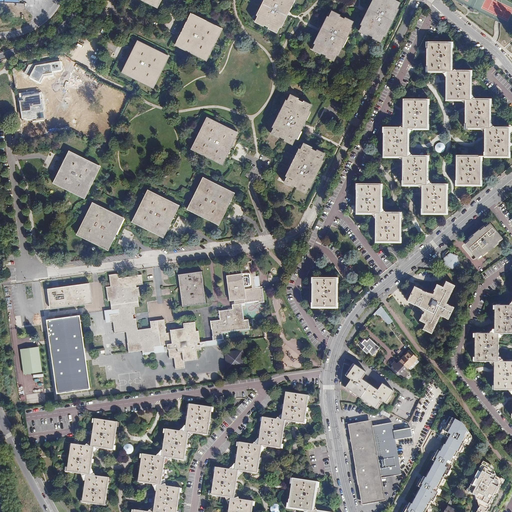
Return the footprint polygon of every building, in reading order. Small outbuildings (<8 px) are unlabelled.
[(255,21),(278,32),(280,27),(279,26),(282,22),(283,22),(286,15),(285,14),(286,13),(287,11),(288,11),(291,4),(292,0),(265,0),(266,1),(265,4),(264,4),(260,11),(261,11),(258,16),(255,21)] [(397,9),(400,4),(391,0),(375,0),(374,3),(373,2),(369,9),(370,10),(368,13),(364,20),(365,21),(362,26),(361,25),(359,30),(381,41),(384,36),(383,36),(385,31),(386,31),(390,24),(389,23),(391,20),(392,20),(395,14),(394,13),(397,8),(397,9)] [(351,28),(353,23),(331,11),(329,16),(329,17),(327,22),(326,21),(322,29),(323,29),(322,31),(321,32),(317,39),(318,39),(315,45),(314,44),(312,49),(335,60),(337,55),(336,55),(339,50),(340,50),(343,43),(342,43),(344,39),(345,39),(348,33),(348,32),(350,27),(351,28)] [(180,39),(178,42),(177,45),(206,59),(208,54),(207,53),(210,47),(211,48),(215,41),(213,41),(216,35),(217,35),(220,30),(192,15),(190,18),(189,21),(190,21),(187,27),(186,26),(183,33),(184,34),(181,39),(180,39)] [(173,39),(178,42),(180,39),(181,39),(184,34),(183,33),(186,26),(187,27),(190,21),(189,21),(190,18),(185,16),(178,30),(173,39)] [(120,67),(125,69),(126,67),(127,67),(130,61),(129,61),(133,54),(134,54),(137,49),(136,48),(137,46),(132,43),(125,57),(120,67)] [(126,67),(125,69),(124,72),(153,86),(155,81),(154,80),(157,75),(158,75),(161,69),(160,68),(163,62),(164,63),(167,57),(138,43),(137,46),(136,48),(137,49),(134,54),(133,54),(129,61),(130,61),(127,67),(126,67)] [(487,156),(508,156),(508,153),(509,152),(509,133),(508,133),(508,128),(495,128),(493,125),(490,128),(488,128),(488,124),(489,124),(489,105),(488,105),(488,100),(476,100),(475,98),(474,98),(472,95),(470,95),(470,76),(469,76),(469,71),(456,71),(455,69),(452,71),(450,71),(450,67),(451,67),(451,48),(450,48),(450,43),(429,43),(429,48),(427,48),(428,67),(429,67),(429,71),(442,71),(445,76),(447,76),(447,82),(446,95),(448,95),(448,100),(461,100),(464,105),(466,105),(466,111),(466,124),(467,124),(467,128),(480,128),(482,130),(484,133),(485,133),(485,137),(485,152),(486,152),(487,156)] [(34,67),(36,81),(44,80),(43,75),(55,74),(55,71),(63,70),(61,62),(34,67)] [(86,95),(85,91),(82,90),(81,87),(78,85),(75,87),(76,91),(79,92),(80,95),(83,97),(86,95)] [(42,93),(26,95),(27,99),(22,100),(24,117),(34,116),(32,106),(43,105),(42,93)] [(312,106),(290,94),(287,99),(288,100),(286,105),(285,105),(281,112),(282,112),(280,115),(279,115),(276,122),(277,123),(274,128),(273,127),(271,132),(294,143),(296,139),(295,138),(298,133),(302,126),(301,125),(303,122),(304,122),(307,116),(307,115),(309,110),(310,111),(312,106)] [(424,213),(445,213),(445,209),(447,208),(446,189),(445,189),(445,185),(432,185),(431,183),(430,183),(429,180),(427,180),(427,161),(426,161),(426,156),(413,156),(412,154),(408,156),(406,156),(406,152),(407,152),(407,144),(407,133),(409,133),(413,128),(426,128),(426,123),(427,123),(427,104),(426,104),(426,100),(405,100),(405,105),(404,105),(404,123),(402,124),(401,125),(400,125),(398,128),(385,128),(385,133),(384,133),(384,152),(385,152),(385,156),(398,156),(400,159),(400,158),(402,161),(404,161),(404,167),(404,180),(405,180),(405,184),(417,185),(421,190),(423,190),(423,195),(423,209),(424,209),(424,213)] [(234,139),(235,136),(237,134),(208,119),(205,124),(207,125),(204,130),(203,130),(199,136),(200,137),(198,143),(196,142),(193,148),(222,162),(224,160),(225,157),(224,156),(226,151),(228,151),(231,144),(230,144),(233,138),(234,139)] [(240,139),(235,136),(234,139),(233,138),(230,144),(231,144),(228,151),(226,151),(224,156),(225,157),(224,160),(228,162),(235,149),(240,139)] [(284,181),(307,192),(309,187),(311,182),(312,182),(315,175),(315,173),(316,171),(317,171),(321,165),(320,164),(322,159),(323,160),(325,155),(303,144),(301,148),(302,149),(299,153),(298,153),(295,160),(295,161),(294,164),(293,164),(290,171),(288,176),(287,176),(284,181)] [(52,176),(57,179),(58,176),(59,177),(62,171),(61,170),(64,164),(65,164),(68,159),(67,158),(68,156),(64,153),(58,165),(52,176)] [(58,176),(57,179),(56,182),(84,196),(87,191),(86,190),(89,184),(90,185),(93,179),(92,178),(95,172),(96,173),(99,167),(70,153),(68,156),(67,158),(68,159),(65,164),(64,164),(61,170),(62,171),(59,177),(58,176)] [(479,161),(479,156),(459,156),(458,161),(457,161),(457,180),(458,180),(458,185),(479,185),(479,181),(481,181),(481,161),(479,161)] [(218,222),(220,220),(221,217),(220,216),(223,211),(224,211),(227,205),(226,204),(229,198),(230,199),(232,196),(233,193),(204,179),(201,184),(203,185),(200,191),(198,190),(195,196),(197,197),(194,203),(192,202),(189,208),(218,222)] [(378,241),(399,241),(399,237),(400,237),(400,232),(400,218),(399,217),(399,213),(386,213),(385,210),(383,210),(382,208),(380,208),(381,189),(379,189),(379,184),(359,185),(359,189),(357,189),(357,209),(358,209),(358,213),(371,212),(373,215),(375,218),(377,218),(377,237),(378,237),(378,241)] [(163,235),(165,232),(166,229),(165,229),(168,223),(169,224),(172,217),(171,217),(174,211),(175,211),(176,209),(177,206),(149,192),(146,197),(147,198),(145,203),(143,203),(140,209),(141,210),(138,216),(137,215),(134,220),(163,235)] [(221,217),(220,220),(225,222),(231,210),(236,198),(232,196),(230,199),(229,198),(226,204),(227,205),(224,211),(223,211),(220,216),(221,217)] [(120,224),(121,221),(122,219),(94,204),(91,209),(92,210),(89,216),(88,215),(85,222),(86,223),(83,228),(82,228),(79,233),(108,247),(110,245),(111,242),(109,242),(112,236),(114,236),(117,230),(116,229),(119,223),(120,224)] [(166,229),(165,232),(170,235),(176,223),(181,211),(176,209),(175,211),(174,211),(171,217),(172,217),(169,224),(168,223),(165,229),(166,229)] [(126,224),(121,221),(120,224),(119,223),(116,229),(117,230),(114,236),(112,236),(109,242),(111,242),(110,245),(115,247),(120,237),(126,224)] [(502,238),(491,223),(486,227),(485,226),(480,230),(480,229),(473,234),(474,235),(469,239),(470,240),(465,244),(477,259),(482,255),(483,256),(488,252),(488,253),(494,247),(498,243),(497,242),(502,238)] [(455,251),(452,250),(446,255),(447,256),(443,259),(446,266),(453,269),(454,268),(461,263),(459,255),(456,254),(455,251)] [(213,340),(224,339),(223,332),(250,329),(248,319),(244,319),(242,303),(259,301),(259,303),(265,302),(262,286),(260,286),(256,287),(254,277),(256,276),(255,271),(252,272),(252,270),(253,269),(251,261),(241,262),(241,264),(228,266),(229,275),(226,275),(230,301),(234,300),(235,304),(232,304),(233,309),(219,310),(220,319),(210,320),(213,340)] [(201,271),(180,274),(182,290),(183,293),(182,297),(183,302),(185,306),(204,303),(205,299),(204,295),(203,292),(203,290),(203,285),(201,283),(202,280),(201,271)] [(201,350),(201,347),(201,344),(198,344),(198,342),(200,342),(199,330),(196,330),(195,321),(184,323),(184,328),(171,329),(171,332),(166,332),(164,319),(150,321),(151,328),(138,330),(138,327),(137,327),(136,318),(134,318),(133,314),(135,314),(135,307),(139,306),(138,297),(140,296),(139,287),(137,287),(137,285),(143,284),(142,274),(132,275),(132,276),(119,277),(118,274),(109,275),(111,286),(106,287),(108,301),(111,301),(112,309),(112,310),(119,309),(119,313),(110,314),(111,322),(113,322),(115,333),(126,331),(128,343),(127,343),(129,352),(143,350),(143,352),(155,351),(154,346),(164,345),(168,345),(170,358),(174,358),(176,369),(185,368),(184,361),(198,359),(197,350),(201,350)] [(314,306),(335,306),(335,302),(336,302),(337,283),(335,283),(335,278),(314,278),(314,282),(313,283),(313,291),(313,302),(314,302),(314,306)] [(419,292),(420,290),(414,287),(407,302),(416,306),(410,318),(427,326),(425,331),(433,334),(441,316),(449,320),(455,308),(447,304),(455,286),(447,282),(444,289),(437,285),(434,291),(432,290),(429,295),(428,297),(419,292)] [(93,303),(90,283),(47,288),(50,309),(93,303)] [(499,332),(511,332),(511,303),(495,303),(495,319),(495,332),(499,332)] [(393,321),(382,306),(378,310),(389,324),(393,321)] [(112,310),(112,309),(104,310),(106,323),(111,322),(110,314),(119,313),(119,309),(112,310)] [(90,387),(80,316),(79,315),(49,319),(48,320),(57,390),(60,392),(89,388),(90,387)] [(494,359),(498,359),(498,350),(499,332),(495,332),(476,331),(475,346),(475,360),(494,360),(494,359)] [(367,339),(365,337),(361,341),(364,344),(366,346),(363,349),(368,353),(370,351),(373,354),(378,349),(381,352),(384,349),(369,336),(367,339)] [(224,344),(224,339),(213,340),(200,342),(198,342),(198,344),(201,344),(201,347),(224,344)] [(165,352),(164,345),(154,346),(155,351),(143,352),(143,355),(165,352)] [(40,346),(21,349),(26,385),(34,384),(33,373),(44,372),(40,346)] [(227,370),(245,367),(243,349),(224,352),(227,370)] [(401,361),(408,367),(412,370),(420,361),(417,358),(418,357),(410,350),(400,360),(401,361)] [(511,359),(498,359),(498,360),(494,360),(494,371),(494,388),(511,388),(511,359)] [(406,370),(408,367),(401,361),(399,363),(398,362),(396,360),(391,364),(393,365),(391,366),(397,373),(401,372),(405,376),(408,372),(406,370)] [(367,371),(355,363),(347,375),(352,378),(346,385),(377,406),(382,398),(387,401),(395,390),(383,382),(378,389),(362,378),(367,371)] [(251,511),(253,506),(251,506),(252,501),(239,499),(236,495),(235,494),(237,481),(237,476),(238,476),(243,472),(256,473),(257,469),(258,469),(260,459),(261,451),(260,450),(260,446),(262,446),(265,448),(267,447),(280,449),(280,444),(282,444),(283,434),(284,425),(283,425),(284,421),(286,421),(289,423),(291,422),(303,424),(304,419),(305,420),(307,409),(308,401),(306,400),(307,396),(286,393),(286,397),(285,397),(282,413),(279,418),(277,418),(276,419),(263,418),(262,422),(261,422),(259,437),(254,443),(252,445),(240,443),(239,447),(238,447),(235,462),(231,468),(229,469),(216,468),(216,472),(214,472),(211,491),(213,491),(212,496),(225,497),(226,500),(229,505),(227,511),(251,511)] [(175,511),(176,511),(177,511),(180,493),(179,492),(179,488),(166,486),(162,478),(164,465),(168,460),(169,461),(171,458),(184,461),(184,456),(185,456),(188,438),(189,438),(192,435),(194,434),(207,435),(207,431),(209,431),(211,412),(210,412),(211,407),(190,404),(189,409),(188,409),(187,413),(186,427),(184,426),(180,431),(167,429),(166,434),(165,434),(163,447),(162,452),(160,452),(158,455),(158,454),(156,456),(143,454),(142,459),(141,459),(140,468),(138,478),(140,478),(139,482),(152,484),(153,487),(154,486),(155,490),(156,490),(155,499),(154,508),(153,508),(151,511),(149,510),(148,511),(135,510),(134,511),(175,511)] [(451,416),(444,430),(450,433),(448,436),(451,437),(447,444),(459,451),(460,451),(467,438),(471,440),(473,435),(466,426),(461,423),(461,421),(451,416)] [(83,503),(104,507),(105,502),(106,502),(107,493),(109,483),(108,483),(108,478),(95,476),(92,468),(91,468),(92,461),(94,452),(96,452),(100,448),(112,450),(113,446),(114,446),(116,435),(117,427),(116,427),(117,423),(96,419),(95,424),(94,424),(92,440),(88,444),(87,444),(85,446),(73,444),(72,449),(71,449),(68,468),(69,468),(68,472),(81,474),(85,483),(83,499),(84,499),(83,503)] [(411,438),(409,430),(395,432),(395,430),(392,431),(391,424),(370,428),(369,424),(351,427),(363,500),(381,497),(378,479),(399,476),(394,441),(411,438)] [(459,451),(447,444),(446,444),(442,451),(440,450),(438,453),(437,452),(433,459),(437,461),(432,471),(446,478),(451,468),(451,469),(455,462),(454,461),(459,451)] [(500,486),(502,487),(504,482),(503,478),(499,476),(497,470),(492,468),(494,464),(486,460),(471,487),(472,490),(471,491),(477,494),(478,498),(484,501),(478,511),(479,511),(489,511),(490,511),(488,510),(489,508),(490,508),(498,493),(496,492),(500,486)] [(446,478),(432,471),(429,478),(426,477),(425,479),(423,479),(419,486),(424,488),(419,497),(432,504),(437,495),(441,488),(440,488),(446,478)] [(317,511),(314,507),(313,506),(316,484),(293,480),(291,491),(289,508),(303,510),(303,511),(305,511),(308,511),(307,511),(317,511)] [(427,511),(432,504),(419,497),(415,505),(412,503),(411,506),(409,505),(405,511),(427,511)]
